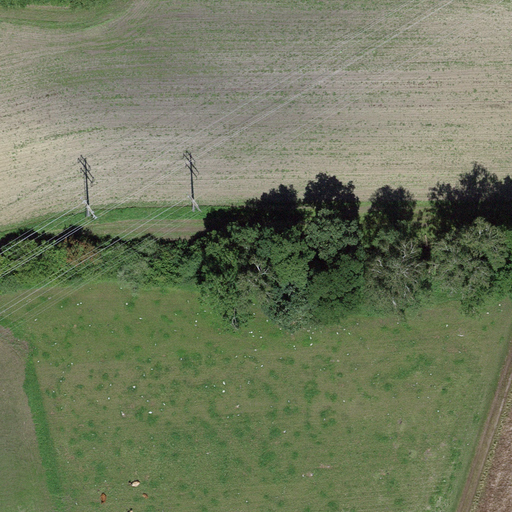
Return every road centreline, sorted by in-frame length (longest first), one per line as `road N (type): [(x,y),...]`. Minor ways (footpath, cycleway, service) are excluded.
road 1 (track): [(0,238),(139,213),(511,212)]
road 2 (track): [(467,511),(511,376)]
